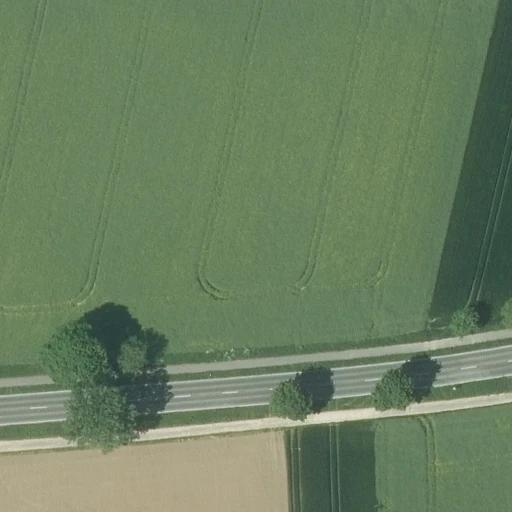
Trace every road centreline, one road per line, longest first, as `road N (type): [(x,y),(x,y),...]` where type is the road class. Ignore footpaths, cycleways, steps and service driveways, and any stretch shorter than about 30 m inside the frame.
road 1 (secondary): [(511,361),(315,388),(0,413)]
road 2 (track): [(0,447),(511,397)]
